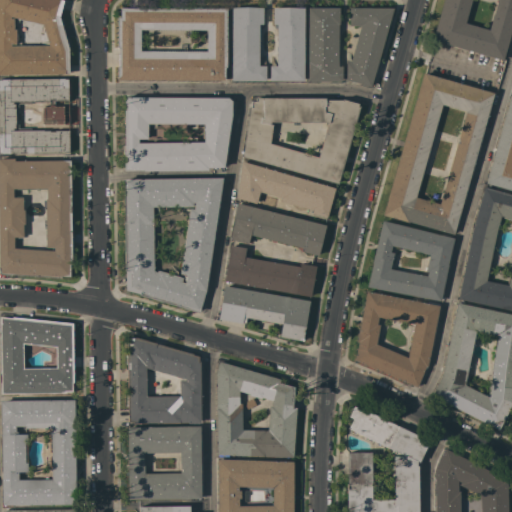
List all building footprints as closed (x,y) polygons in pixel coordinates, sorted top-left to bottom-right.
[(0,0),(64,0),(59,16),(69,48),(69,74),(0,74),(0,0)] [(432,39),(443,0),(511,0),(511,29),(504,59),(432,39)] [(263,24),(259,24),(259,66),(266,66),(266,80),(232,80),(232,7),(263,8),(263,24)] [(304,8),(304,81),(270,80),(270,66),(277,66),(277,24),(273,24),(273,7),(304,8)] [(339,7),(339,24),(338,24),(338,66),(342,66),(342,81),(308,80),(308,7),(339,7)] [(118,80),(118,66),(119,66),(119,47),(118,47),(118,17),(120,17),(120,8),(227,8),(227,67),(225,67),(225,80),(118,80)] [(393,8),(371,87),(346,79),(346,59),(350,61),(360,26),(349,26),(349,8),(393,8)] [(409,221),(409,222),(383,215),(422,75),(493,95),(454,234),(409,221)] [(68,100),(54,100),(54,106),(63,106),(63,124),(43,124),(43,106),(49,106),(49,100),(43,101),(13,102),(13,104),(15,104),(15,108),(15,124),(15,128),(13,128),(13,130),(44,130),(50,130),(50,132),(55,131),(55,130),(69,130),(69,152),(66,152),(2,153),(2,152),(0,152),(0,80),(1,80),(1,79),(65,78),(65,79),(68,79),(68,100)] [(511,190),(486,183),(511,90),(511,190)] [(211,167),(208,167),(208,170),(124,171),(124,97),(228,98),(232,101),(232,115),(224,167),(223,166),(223,171),(211,171),(211,167)] [(243,156),(250,107),(251,107),(252,102),(255,102),(256,99),(326,97),(326,99),(343,99),(359,103),(358,105),(360,106),(338,184),(243,156)] [(0,274),(0,158),(14,158),(15,161),(70,160),(72,262),(70,262),(70,276),(61,276),(61,277),(0,274)] [(335,188),(327,217),(312,213),(312,212),(310,212),(311,209),(280,201),(281,197),(260,191),(256,203),(236,198),(241,161),(335,188)] [(140,295),(140,294),(126,290),(126,270),(125,270),(124,179),(223,177),(205,291),(199,312),(140,295)] [(511,309),(458,298),(468,248),(473,228),(484,186),(511,194),(511,309)] [(326,225),(318,255),(303,252),(304,248),(250,235),(248,244),(230,239),(235,218),(233,217),(237,203),(326,225)] [(367,286),(372,263),(382,220),(454,238),(447,265),(448,265),(441,301),(367,286)] [(246,248),(244,257),(300,266),(301,263),(316,266),(311,296),(224,281),(230,245),(246,248)] [(310,301),(302,340),(280,336),(282,324),(246,317),(245,322),(242,322),(242,323),(218,319),(224,285),(310,301)] [(355,360),(358,341),(357,341),(366,291),(439,306),(427,366),(425,366),(417,387),(355,360)] [(431,395),(442,375),(457,302),(511,314),(511,404),(499,430),(431,395)] [(0,323),(1,323),(1,316),(12,317),(72,323),(73,382),(72,382),(72,392),(65,392),(65,393),(1,394),(0,323)] [(133,422),(128,422),(128,406),(127,406),(126,394),(128,394),(128,364),(126,364),(126,355),(127,355),(127,344),(126,341),(126,340),(126,338),(126,337),(127,337),(128,336),(130,336),(137,337),(193,354),(198,356),(198,361),(199,361),(200,395),(201,395),(202,404),(200,404),(200,422),(133,423),(133,422)] [(217,454),(216,372),(219,361),(281,379),(280,382),(294,386),(293,407),(296,407),(293,457),(217,454)] [(1,426),(0,400),(74,399),(75,504),(3,505),(1,426)] [(353,419),(349,417),(354,406),(368,413),(368,412),(429,440),(419,462),(417,461),(417,465),(418,466),(418,511),(347,511),(347,484),(347,452),(371,452),(372,483),(371,483),(372,499),(395,499),(394,482),(392,482),(392,473),(394,473),(394,469),(392,469),(392,461),(394,461),(394,456),(404,456),(399,453),(396,453),(392,451),(392,450),(383,446),(383,447),(375,444),(376,442),(372,440),(372,442),(364,438),(365,436),(356,432),(355,434),(349,431),(350,427),(349,427),(353,419)] [(127,427),(200,426),(201,498),(128,499),(127,427)] [(434,511),(434,468),(445,448),(506,479),(506,511),(434,511)] [(217,511),(217,458),(293,461),(293,511),(217,511)]
